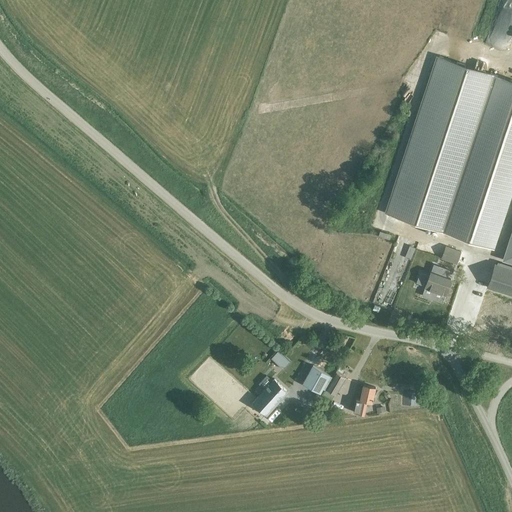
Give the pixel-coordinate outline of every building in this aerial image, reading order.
[(466,32),(465,36),(481,40),(482,35),(466,32)] [(511,79),(440,56),(388,214),(494,249),(511,193),(511,79)] [(461,251),(446,246),(441,258),(456,264),(461,251)] [(486,287),(511,295),(511,268),(494,263),(486,287)] [(420,272),(417,283),(426,286),(425,288),(428,289),(439,293),(445,295),(451,279),(447,277),(446,277),(447,274),(449,274),(450,270),(439,266),(438,270),(439,271),(438,274),(437,274),(431,271),(430,275),(420,272)] [(285,356),(279,351),(278,351),(275,354),(271,358),(275,361),(277,364),(285,356)] [(324,387),(330,375),(321,370),(313,365),(307,375),(303,382),(303,383),(312,388),(321,393),(324,387)] [(333,399),(346,376),(336,371),(333,376),(332,378),(327,388),(323,394),(333,399)] [(265,389),(252,403),(266,416),(289,391),(274,378),(272,381),(266,375),(259,383),(265,389)] [(332,378),(333,376),(330,375),(324,387),(327,388),(332,378)] [(357,399),(354,412),(364,414),(367,402),(372,403),(375,387),(363,384),(360,400),(357,399)]
